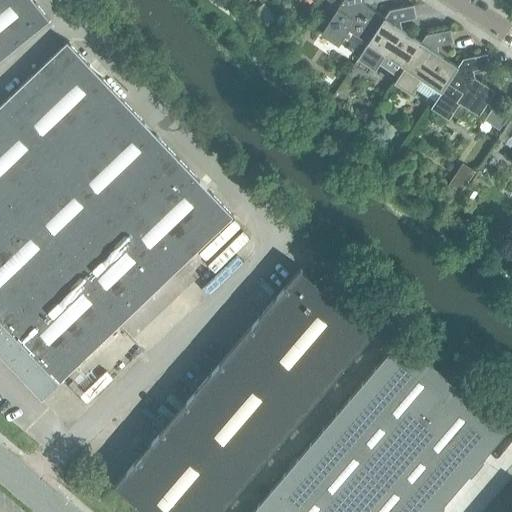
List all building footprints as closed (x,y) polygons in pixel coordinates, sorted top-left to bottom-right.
[(0,0),(0,58),(50,18),(35,0),(0,0)] [(343,0),(322,31),(340,43),(350,29),(369,41),(359,56),(369,41),(386,16),(385,16),(366,3),(365,0),(343,0)] [(265,3),(256,11),(261,17),(270,9),(265,3)] [(369,41),(359,56),(377,68),(381,62),(399,75),(395,80),(396,81),(423,41),(422,40),(403,27),(401,19),(417,16),(415,3),(391,8),(385,16),(386,16),(369,41)] [(270,9),(261,17),(269,25),(278,17),(270,9)] [(423,41),(396,81),(413,92),(416,87),(435,100),(432,105),(459,65),(440,52),(438,44),(453,41),(451,27),(428,32),(422,40),(423,41)] [(68,41),(0,105),(0,351),(43,396),(64,375),(58,369),(67,361),(73,367),(234,215),(68,41)] [(459,65),(432,105),(450,117),(460,102),(479,115),(496,90),(476,76),(475,68),(490,65),(487,52),(464,57),(459,65)] [(496,106),(487,120),(501,129),(510,116),(496,106)] [(363,110),(359,116),(367,122),(372,114),(367,110),(363,110)] [(454,177),(446,189),(458,197),(466,185),(454,177)] [(161,431),(117,483),(149,511),(220,511),(384,321),(375,312),(367,322),(303,266),(169,422),(161,431)] [(438,511),(511,428),(404,335),(251,511),(438,511)] [(67,361),(58,369),(64,375),(73,367),(67,361)] [(160,415),(152,423),(161,431),(169,422),(160,415)]
